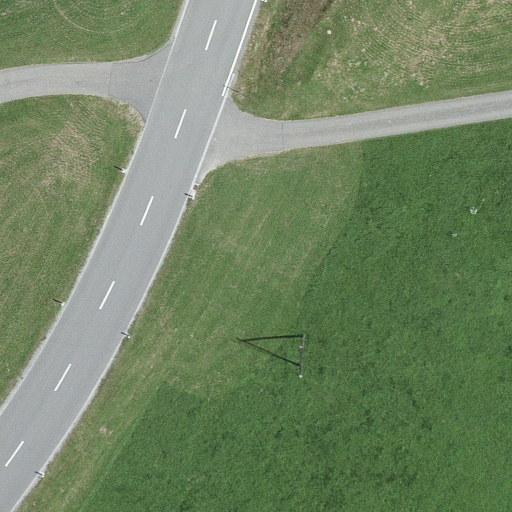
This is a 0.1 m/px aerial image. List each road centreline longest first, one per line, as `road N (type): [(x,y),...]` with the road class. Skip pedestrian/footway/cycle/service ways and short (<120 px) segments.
road 1 (tertiary): [(176,140),(110,295),(0,474)]
road 2 (unclassified): [(176,140),(276,140),(511,106)]
road 3 (unclassified): [(196,88),(111,81),(0,87)]
